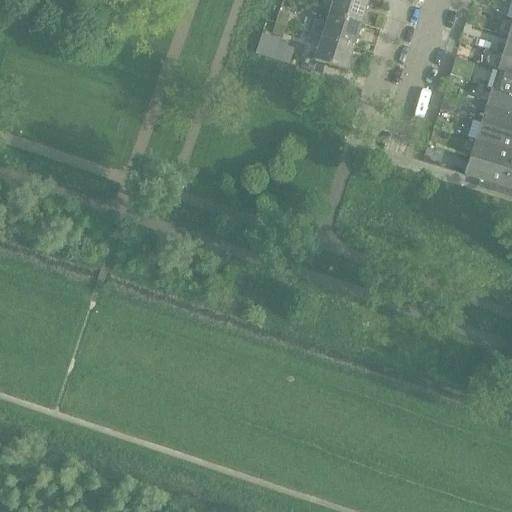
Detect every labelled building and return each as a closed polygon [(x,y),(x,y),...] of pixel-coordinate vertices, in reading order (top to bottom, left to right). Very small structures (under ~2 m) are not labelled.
[(369,2),(362,0),(333,0),(330,14),(362,24),(369,2)] [(290,16),(279,13),(276,23),(287,27),(290,16)] [(362,24),(330,14),(326,26),(310,21),(307,33),(322,38),(355,47),(362,24)] [(287,27),(276,23),(273,34),(283,38),(287,27)] [(347,72),(355,47),(322,38),(315,61),(305,58),(302,69),(322,75),(325,65),(347,72)] [(511,57),(505,56),(500,74),(511,77),(511,57)] [(511,77),(500,74),(495,90),(511,95),(511,77)] [(511,95),(495,90),(489,107),(511,114),(511,95)] [(511,114),(489,107),(484,125),(511,133),(511,114)] [(511,133),(484,125),(479,141),(511,151),(511,133)] [(511,151),(479,141),(473,159),(511,171),(511,151)] [(511,171),(473,159),(467,177),(511,191),(511,171)]
